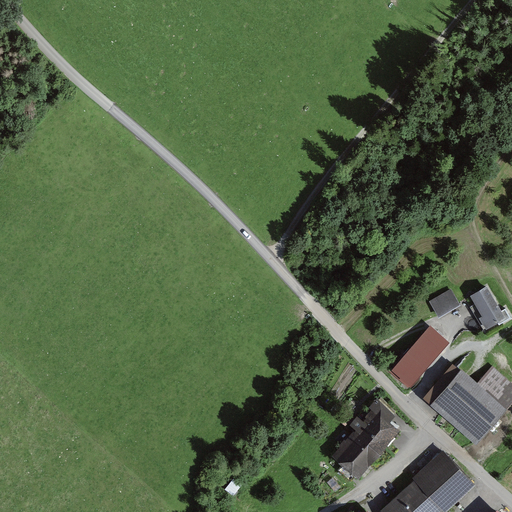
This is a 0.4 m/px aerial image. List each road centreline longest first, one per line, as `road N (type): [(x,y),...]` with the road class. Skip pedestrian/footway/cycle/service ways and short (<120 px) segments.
road 1 (unclassified): [(433,430),(200,186),(0,0)]
road 2 (track): [(471,0),(271,257)]
road 3 (unclassified): [(324,511),(368,488),(433,430)]
